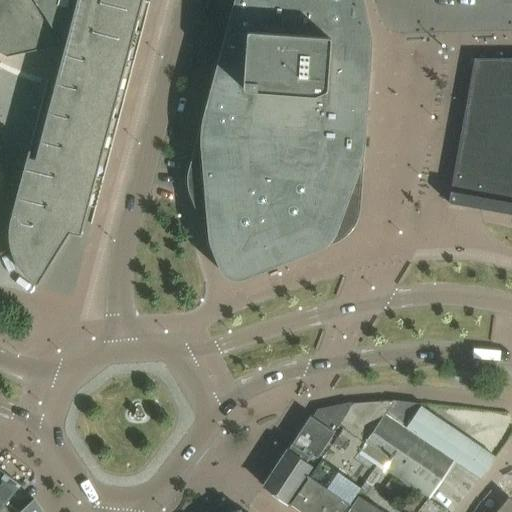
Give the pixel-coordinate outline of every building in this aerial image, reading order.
[(28,277),(38,285),(70,233),(83,237),(144,1),(138,0),(0,0),(0,59),(64,45),(42,154),(28,151),(11,214),(9,227),(10,241),(13,254),(19,266),(28,277)] [(365,0),(236,0),(190,176),(190,186),(223,265),(230,275),(238,277),(247,275),(331,242),(348,233),(358,222),(363,208),(366,155),(373,54),(374,39),(365,0)] [(511,58),(475,59),(456,168),(500,176),(511,115),(511,58)] [(456,168),(449,203),(482,209),(511,214),(511,115),(500,176),(456,168)] [(348,511),(361,495),(368,493),(373,486),(384,470),(394,455),(370,439),(395,403),(393,403),(353,406),(289,505),(289,506),(297,511),(348,511)] [(481,479),(495,459),(419,408),(421,405),(395,403),(370,439),(394,455),(384,470),(416,492),(427,500),(429,501),(456,462),(481,479)] [(289,505),(353,406),(351,406),(351,405),(318,412),(313,419),(311,418),(288,450),(263,487),(289,505)] [(0,511),(0,510),(19,486),(0,471),(0,511)] [(414,511),(425,498),(416,492),(405,508),(410,511),(414,511)] [(381,511),(363,500),(368,493),(361,495),(348,511),(381,511)] [(511,511),(511,501),(509,499),(497,511),(511,511)] [(41,511),(33,500),(20,511),(41,511)] [(445,511),(429,501),(427,500),(418,511),(445,511)]
